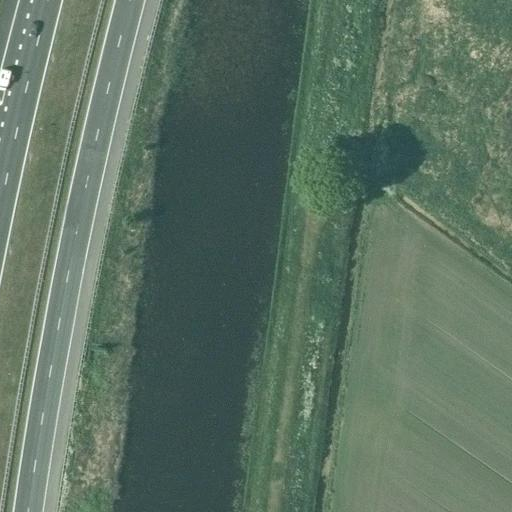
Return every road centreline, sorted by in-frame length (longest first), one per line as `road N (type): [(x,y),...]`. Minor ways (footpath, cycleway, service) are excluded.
road 1 (motorway): [(28,511),(66,285),(130,0)]
road 2 (motorway): [(47,0),(0,205)]
